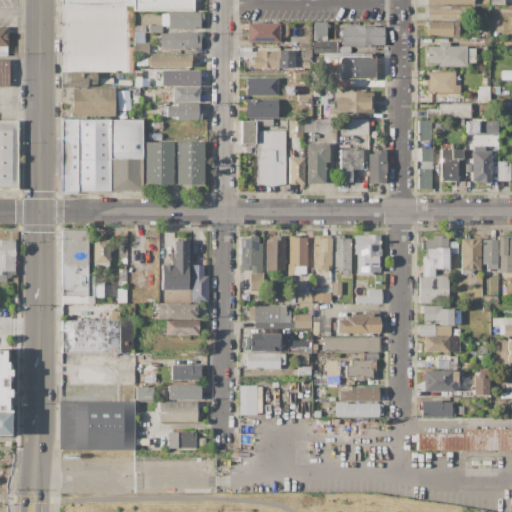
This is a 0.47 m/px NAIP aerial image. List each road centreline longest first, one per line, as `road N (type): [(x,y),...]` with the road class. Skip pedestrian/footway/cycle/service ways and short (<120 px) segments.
road 1 (residential): [(0,212),(511,212)]
road 2 (residential): [(224,448),(222,0)]
road 3 (residential): [(398,418),(400,0)]
road 4 (secondary): [(41,275),(42,0)]
road 5 (secondary): [(40,422),(41,275)]
